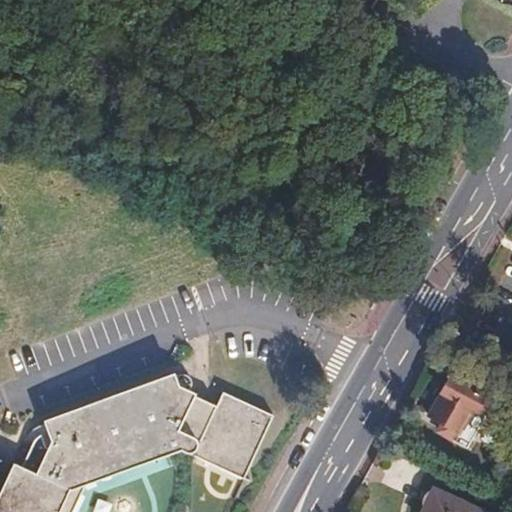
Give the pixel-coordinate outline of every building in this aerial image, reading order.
[(173,446),(187,453),(192,444),(242,468),(269,411),(265,409),(262,412),(224,395),(226,391),(219,387),(212,401),(184,388),(186,377),(185,372),(178,368),(37,416),(35,412),(24,415),(25,420),(12,426),(9,429),(9,432),(10,435),(19,441),(11,459),(4,456),(0,465),(0,511),(48,511),(50,510),(53,511),(60,511),(76,478),(173,446)] [(487,397),(449,377),(425,415),(441,424),(436,432),(465,448),(483,418),(477,415),(487,397)] [(262,412),(265,409),(226,391),(224,395),(262,412)] [(192,444),(187,453),(238,476),(242,468),(192,444)] [(476,511),(435,492),(433,496),(430,494),(424,505),(428,507),(426,511),(476,511)]
